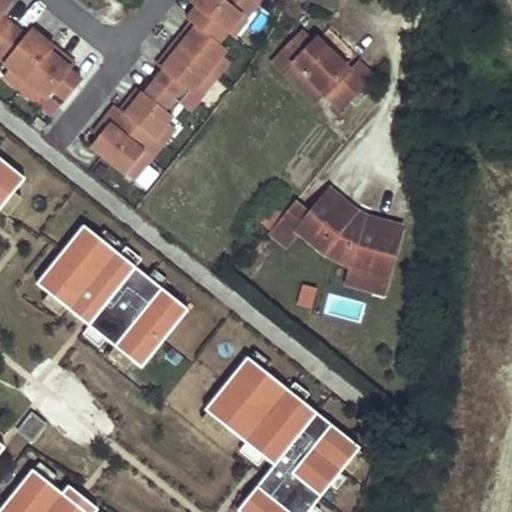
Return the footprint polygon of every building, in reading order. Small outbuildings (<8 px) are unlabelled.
[(12,0),(0,0),(0,42),(13,26),(1,16),(13,1),(12,0)] [(197,8),(226,32),(228,30),(241,13),(248,19),(259,6),(256,3),(252,0),(193,0),(191,3),(197,8)] [(310,0),(333,11),(338,0),(310,0)] [(173,45),(207,72),(220,56),(224,50),(217,44),(226,32),(197,8),(187,20),(191,23),(173,45)] [(235,35),(248,19),(241,13),(228,30),(235,35)] [(26,36),(13,26),(0,42),(0,57),(5,61),(4,63),(9,68),(26,81),(50,50),(40,42),(42,38),(31,29),(26,36)] [(349,71),(318,40),(314,44),(302,32),(283,53),(295,65),(325,95),(331,89),(347,105),(365,86),(349,71)] [(53,47),(42,38),(40,42),(50,50),(53,47)] [(154,83),(180,103),(189,91),(190,93),(193,89),(207,72),(173,45),(157,66),(164,71),(154,83)] [(53,47),(50,50),(26,81),(43,94),(48,99),(49,97),(61,106),(82,81),(70,71),(75,64),(53,47)] [(220,56),(207,72),(193,89),(201,95),(228,62),(220,56)] [(349,71),(365,86),(373,78),(358,62),(349,71)] [(325,95),(295,65),(287,73),(317,104),(325,95)] [(43,94),(26,81),(9,68),(3,75),(36,102),(43,94)] [(121,110),(156,138),(173,117),(170,115),(180,103),(154,83),(145,94),(138,89),(121,110)] [(331,89),(325,95),(340,111),(347,105),(331,89)] [(162,143),(156,138),(121,110),(115,106),(103,121),(107,124),(97,137),(98,137),(91,147),(125,174),(144,150),(152,156),(162,143)] [(156,138),(162,143),(179,121),(173,117),(156,138)] [(107,124),(103,121),(94,134),(97,137),(107,124)] [(133,180),(152,156),(144,150),(125,174),(133,180)] [(0,159),(0,212),(26,181),(0,159)] [(296,202),(269,234),(289,249),(301,234),(328,255),(349,267),(344,285),(384,296),(404,222),(370,213),(361,208),(333,187),(311,215),(296,202)] [(187,311),(84,229),(37,287),(140,370),(187,311)] [(295,304),(310,308),(315,286),(299,283),(295,304)] [(245,359),(204,411),(272,465),(234,511),(309,511),(324,494),(325,421),(245,359)] [(32,441),(45,421),(29,410),(16,430),(32,441)] [(81,511),(33,473),(1,511),(81,511)]
